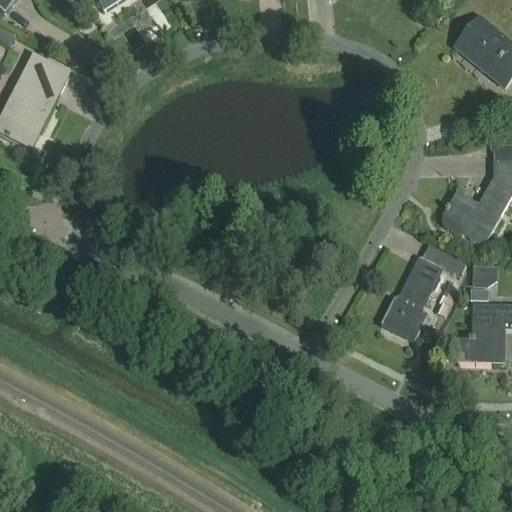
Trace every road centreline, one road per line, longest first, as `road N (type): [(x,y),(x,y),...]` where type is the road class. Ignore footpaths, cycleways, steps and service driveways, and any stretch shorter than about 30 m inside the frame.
road 1 (residential): [(306,358),(414,169),(410,107),(393,77),(368,58),(267,41),(184,59),(139,84),(104,118),(39,229)]
road 2 (residential): [(306,358),(39,229)]
road 3 (residential): [(511,435),(440,426),(306,358)]
